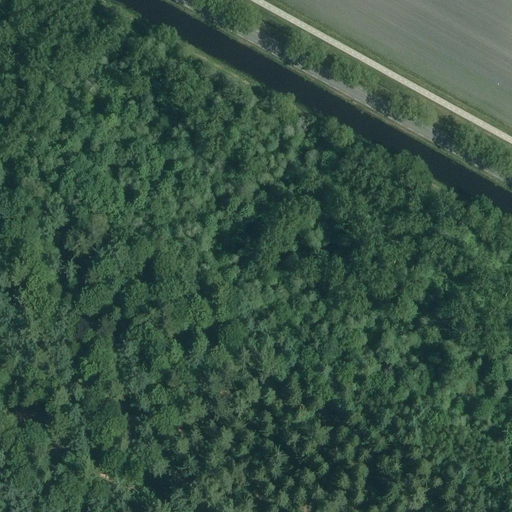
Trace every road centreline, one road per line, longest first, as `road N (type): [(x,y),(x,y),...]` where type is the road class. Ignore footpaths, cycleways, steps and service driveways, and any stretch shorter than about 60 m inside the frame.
road 1 (track): [(511,233),(89,0)]
road 2 (primary): [(511,177),(188,0)]
road 3 (track): [(0,416),(172,511)]
